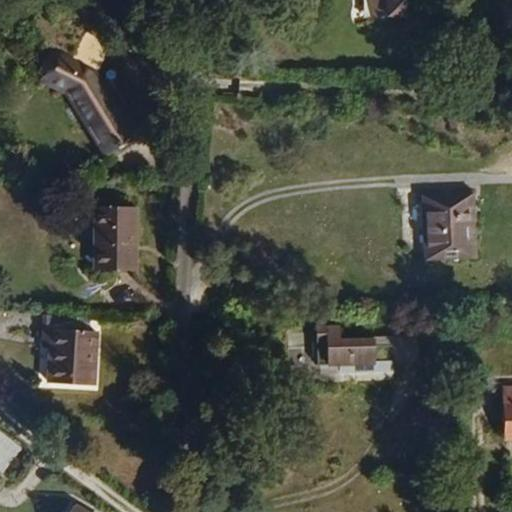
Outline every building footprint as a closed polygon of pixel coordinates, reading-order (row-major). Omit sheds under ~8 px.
[(90,72),(47,50),(39,77),(61,83),(90,72)] [(131,140),(90,72),(61,83),(103,157),(131,140)] [(474,227),(472,189),(422,193),(423,230),(474,227)] [(94,208),(93,243),(93,275),(136,275),(138,229),(138,209),(94,208)] [(476,255),(474,227),(423,230),(424,260),(476,255)] [(84,392),(86,334),(75,334),(76,320),(30,319),(29,335),(41,335),(38,390),(84,392)] [(325,353),(323,322),(310,323),(310,354),(325,353)] [(511,441),(511,387),(493,388),(496,442),(511,441)] [(439,419),(438,402),(404,403),(404,421),(439,419)] [(0,467),(6,472),(24,446),(0,429),(0,467)] [(227,495),(228,460),(209,458),(208,495),(227,495)]
